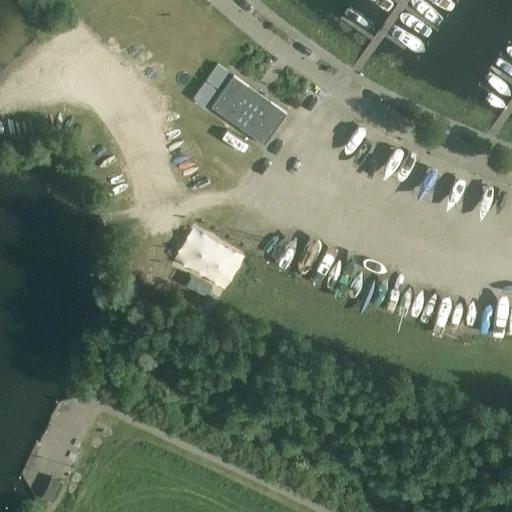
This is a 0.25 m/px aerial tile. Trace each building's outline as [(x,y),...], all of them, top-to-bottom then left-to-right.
[(205,79),(217,88),(229,71),(227,70),(217,63),(205,79)] [(234,75),(212,106),(264,143),(286,113),(234,75)] [(193,97),(196,99),(204,105),(216,89),(204,81),(193,97)] [(292,108),(313,124),(319,117),(313,113),(322,101),(306,89),(292,108)] [(52,500),(59,479),(44,473),(37,494),(52,500)]
